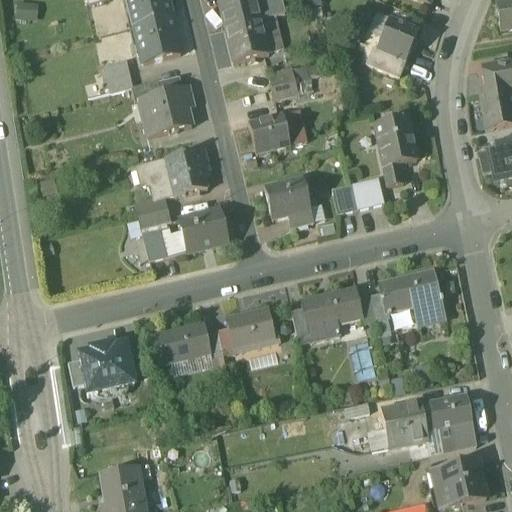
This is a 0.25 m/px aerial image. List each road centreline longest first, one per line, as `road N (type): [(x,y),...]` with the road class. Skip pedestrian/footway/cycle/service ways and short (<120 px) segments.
road 1 (residential): [(256,276),(191,0)]
road 2 (residential): [(26,329),(256,276)]
road 3 (residential): [(471,225),(442,73),(472,0)]
road 4 (residential): [(256,276),(471,225)]
road 5 (residential): [(511,431),(471,225)]
road 6 (tertiary): [(54,511),(26,329)]
road 7 (tertiary): [(26,329),(0,176)]
